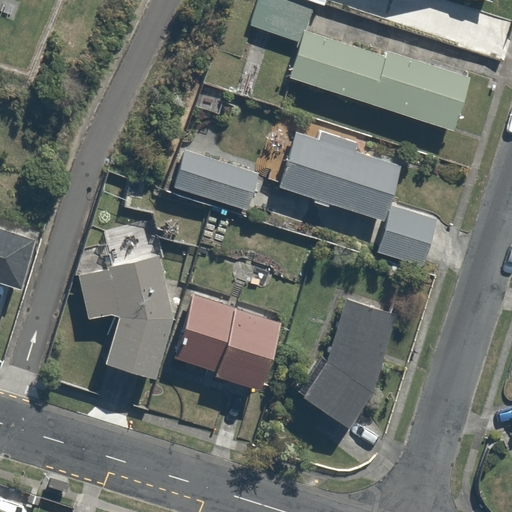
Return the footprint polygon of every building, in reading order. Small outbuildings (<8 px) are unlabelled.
[(315,4),(301,0),(257,0),(249,24),(301,42),(308,22),(315,4)] [(439,0),(439,1),(488,15),(493,0),(492,0),(439,0)] [(473,79),(308,22),(301,42),(290,75),(455,132),(473,79)] [(205,87),(196,108),(216,117),(225,95),(205,87)] [(322,130),(319,139),(296,132),(279,184),(384,219),(401,166),(355,151),(358,142),(322,130)] [(186,146),(173,184),(246,210),(259,172),(186,146)] [(439,218),(394,202),(376,253),(421,269),(439,218)] [(120,315),(107,360),(161,376),(181,308),(164,303),(151,222),(103,229),(110,269),(79,273),(87,320),(120,315)] [(31,236),(0,226),(0,279),(13,284),(15,285),(31,236)] [(287,322),(196,294),(176,358),(267,386),(287,322)] [(322,350),(296,386),(352,424),(377,388),(395,310),(345,298),(331,356),(322,350)] [(0,511),(35,511),(40,496),(0,484),(0,511)]
